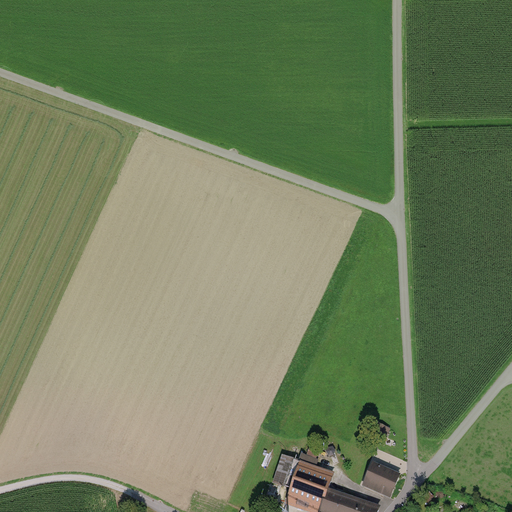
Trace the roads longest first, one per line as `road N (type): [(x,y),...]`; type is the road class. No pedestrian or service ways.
road 1 (track): [(414,486),(399,217),(398,0)]
road 2 (track): [(0,74),(399,217)]
road 3 (unclassified): [(511,372),(392,511)]
road 4 (track): [(134,494),(95,478),(0,491)]
